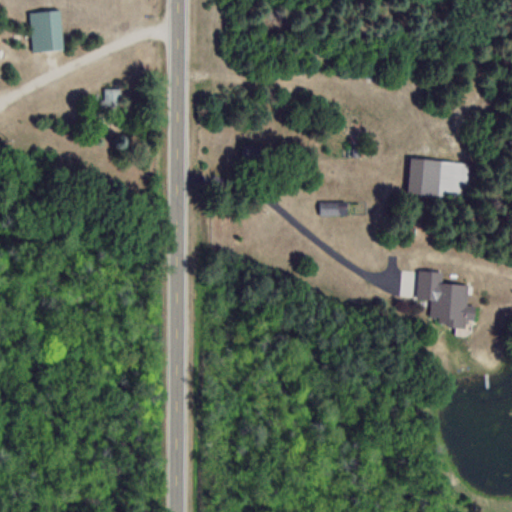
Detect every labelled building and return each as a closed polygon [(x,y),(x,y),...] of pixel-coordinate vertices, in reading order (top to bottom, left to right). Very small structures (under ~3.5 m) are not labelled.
[(29,11),(31,51),(62,49),(60,9),(29,11)] [(121,87),(103,87),(103,106),(121,106),(121,87)] [(407,194),(460,197),(462,160),(409,158),(407,194)] [(346,215),(346,202),(320,202),(320,215),(346,215)] [(466,284),(441,283),(442,271),(417,270),(416,299),(430,299),(429,322),(465,324),(465,318),(472,319),(473,305),(465,304),(466,284)]
